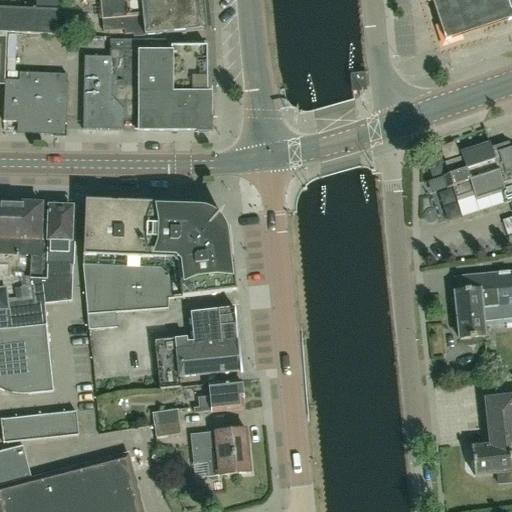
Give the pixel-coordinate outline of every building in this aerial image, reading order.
[(67,9),(66,0),(42,0),(42,8),(67,9)] [(206,31),(202,0),(99,0),(103,33),(124,32),(124,37),(145,35),(145,37),(206,31)] [(511,0),(430,0),(444,42),(511,20),(511,0)] [(0,33),(68,36),(69,9),(0,6),(0,33)] [(123,131),(123,122),(123,111),(112,99),(112,84),(122,84),(122,92),(134,106),(138,106),(138,132),(212,133),(212,94),(206,94),(206,48),(172,48),(172,42),(128,42),(128,41),(109,40),(110,52),(110,58),(84,58),(84,131),(123,131)] [(5,123),(65,124),(67,125),(69,83),(67,83),(67,74),(20,73),(20,81),(6,81),(5,123)] [(351,93),(367,91),(365,74),(350,75),(351,93)] [(490,143),(460,153),(461,158),(444,163),(448,175),(442,176),(446,189),(453,187),(457,199),(473,194),(475,200),(500,191),(505,205),(511,202),(511,148),(511,149),(509,143),(492,149),(490,143)] [(87,315),(116,313),(168,309),(168,300),(237,292),(230,233),(227,223),(220,214),(211,209),(201,206),(85,201),(83,265),(87,315)] [(40,245),(41,205),(0,202),(0,261),(42,264),(42,257),(40,257),(39,252),(43,253),(42,245),(40,245)] [(47,264),(73,265),(74,223),(71,222),(71,209),(69,209),(70,205),(59,205),(59,208),(49,208),(47,264)] [(0,330),(46,325),(44,304),(72,301),(73,265),(47,264),(48,280),(31,280),(30,273),(41,274),(42,264),(0,261),(0,330)] [(481,308),(511,304),(511,272),(509,272),(509,270),(499,272),(498,274),(455,278),(457,291),(454,291),(460,339),(484,336),(481,308)] [(186,339),(175,340),(154,342),(160,390),(181,388),(180,378),(241,371),(234,308),(230,308),(230,309),(191,314),(194,342),(186,343),(186,339)] [(88,330),(117,328),(116,313),(87,315),(88,330)] [(0,330),(0,388),(13,394),(28,395),(29,394),(25,353),(49,350),(46,325),(0,330)] [(49,350),(25,353),(26,367),(51,364),(49,350)] [(51,364),(26,367),(28,381),(53,378),(51,364)] [(53,378),(28,381),(30,395),(54,392),(53,378)] [(209,385),(210,397),(199,398),(200,408),(194,409),(195,414),(243,410),(242,399),(240,382),(209,385)] [(511,467),(511,455),(511,454),(511,394),(484,398),(486,419),(479,419),(480,432),(487,431),(489,446),(471,448),(474,475),(497,472),(498,484),(511,483),(510,471),(511,470),(511,467)] [(154,427),(179,424),(177,411),(152,414),(154,427)] [(76,412),(64,413),(66,437),(78,436),(76,412)] [(64,413),(52,414),(54,438),(66,437),(64,413)] [(54,438),(52,414),(25,417),(27,441),(54,438)] [(27,441),(25,417),(13,418),(15,442),(27,441)] [(13,418),(1,420),(3,444),(15,442),(13,418)] [(179,424),(154,427),(156,438),(181,434),(179,424)] [(193,464),(207,463),(209,477),(250,473),(246,428),(190,434),(193,464)] [(0,511),(143,511),(128,454),(32,479),(23,446),(0,452),(0,511)]
